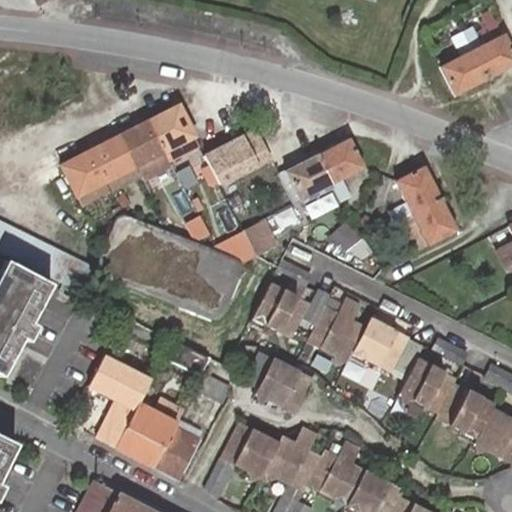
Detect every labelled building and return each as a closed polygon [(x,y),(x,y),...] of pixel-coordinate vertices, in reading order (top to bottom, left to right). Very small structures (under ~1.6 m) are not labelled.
[(470,51),(485,80),(486,80),(486,78),(504,69),(511,64),(511,54),(502,35),(501,35),(495,23),(494,23),(477,32),(465,39),(466,41),(471,51),(470,51)] [(462,56),(470,51),(471,51),(466,41),(465,39),(461,32),(451,37),(462,56)] [(462,56),(439,67),(450,90),(453,95),(465,89),(483,79),(484,81),(485,80),(470,51),(462,56)] [(189,138),(192,136),(181,114),(177,109),(163,116),(148,124),(162,152),(175,145),(189,138)] [(162,152),(148,124),(133,131),(119,138),(122,144),(133,167),(140,180),(169,165),(168,164),(162,152)] [(254,129),(231,142),(233,146),(256,134),(254,129)] [(256,134),(233,146),(244,168),(245,171),(269,158),(256,134)] [(122,144),(119,138),(105,145),(90,153),(104,181),(106,180),(111,191),(124,184),(118,174),(133,167),(122,144)] [(175,145),(162,152),(168,164),(195,150),(189,138),(175,145)] [(315,154),(329,184),(339,179),(361,167),(350,145),(348,140),(335,146),(316,155),(315,154)] [(231,142),(202,156),(215,182),(216,185),(245,171),(244,168),(233,146),(231,142)] [(104,181),(90,153),(75,161),(60,168),(63,174),(75,196),(104,181)] [(329,184),(315,154),(313,155),(314,156),(295,166),(283,172),(286,177),(298,200),(319,189),(329,184)] [(411,214),(440,198),(440,197),(438,198),(429,179),(422,167),(417,170),(395,181),(394,182),(406,203),(387,212),(392,222),(400,218),(401,217),(410,212),(411,214)] [(339,179),(329,184),(338,203),(348,198),(339,179)] [(75,196),(80,206),(109,191),(104,181),(75,196)] [(338,203),(329,184),(319,189),(328,208),(338,203)] [(450,233),(455,231),(448,218),(439,200),(441,199),(440,198),(411,214),(410,212),(401,217),(400,218),(417,251),(427,245),(450,233)] [(289,204),(270,212),(276,227),(295,219),(289,204)] [(228,256),(123,215),(122,215),(117,216),(114,219),(95,267),(96,271),(98,275),(210,320),(217,319),(222,315),(240,271),(240,265),(238,261),(228,256)] [(342,217),(325,235),(342,251),(359,234),(342,217)] [(0,222),(0,252),(64,285),(78,291),(90,267),(0,222)] [(511,223),(507,226),(511,236),(511,240),(494,249),(495,251),(498,249),(498,248),(511,240),(511,223)] [(511,240),(498,248),(498,249),(495,251),(503,267),(511,263),(511,240)] [(275,271),(295,282),(300,270),(280,260),(278,266),(275,271)] [(8,264),(0,279),(0,374),(14,348),(18,342),(20,338),(26,341),(33,327),(27,324),(48,285),(8,264)] [(300,270),(295,282),(302,285),(308,275),(300,270)] [(250,319),(270,330),(289,293),(268,283),(250,319)] [(315,292),(301,316),(313,323),(323,305),(327,298),(315,292)] [(289,293),(270,330),(290,339),(301,316),(308,303),(289,293)] [(350,353),(364,327),(351,320),(359,305),(344,298),(340,306),(336,312),(325,306),(306,343),(346,362),(350,353)] [(340,306),(327,298),(323,305),(325,306),(336,312),(340,306)] [(369,317),(364,327),(350,353),(390,373),(393,367),(407,341),(407,338),(369,317)] [(115,400),(96,438),(115,449),(137,405),(143,394),(149,381),(116,364),(128,339),(114,333),(101,357),(87,386),(115,400)] [(464,353),(439,340),(433,351),(459,364),(464,353)] [(420,350),(407,341),(393,367),(407,374),(415,358),(420,350)] [(203,357),(177,344),(171,356),(197,369),(203,357)] [(252,366),(244,380),(255,386),(268,361),(257,355),(252,366)] [(171,356),(169,359),(196,373),(197,369),(171,356)] [(293,414),(310,379),(271,358),(253,394),(293,414)] [(435,415),(452,383),(454,378),(415,358),(407,374),(396,394),(435,415)] [(196,373),(169,359),(166,364),(180,371),(193,378),(196,373)] [(486,378),(511,390),(511,376),(491,366),(486,378)] [(169,367),(167,372),(177,377),(180,371),(169,367)] [(200,375),(192,389),(221,404),(228,389),(200,375)] [(493,404),(452,383),(435,415),(433,419),(473,439),(491,408),(493,404)] [(137,405),(115,449),(151,468),(174,424),(180,413),(162,404),(157,414),(152,412),(158,401),(143,394),(137,405)] [(207,418),(214,422),(222,408),(215,404),(207,418)] [(471,444),(510,464),(511,460),(511,419),(491,408),(473,439),(471,444)] [(211,429),(214,423),(208,420),(204,426),(211,429)] [(258,479),(262,472),(277,442),(237,423),(218,458),(258,479)] [(174,424),(151,468),(157,471),(175,480),(196,441),(172,429),(175,424),(174,424)] [(262,472),(302,490),(320,456),(308,450),(315,434),(300,427),(293,442),(280,436),(277,442),(262,472)] [(0,487),(0,486),(0,471),(13,445),(0,438),(0,487)] [(302,490),(343,508),(362,469),(350,464),(358,448),(344,441),(335,456),(324,450),(320,456),(302,490)] [(214,494),(225,469),(215,464),(203,489),(214,494)] [(350,511),(390,511),(398,495),(401,488),(362,469),(343,508),(350,511)] [(152,511),(114,492),(92,481),(75,511),(152,511)] [(430,511),(398,495),(390,511),(430,511)] [(291,511),(296,504),(285,497),(276,511),(291,511)]
